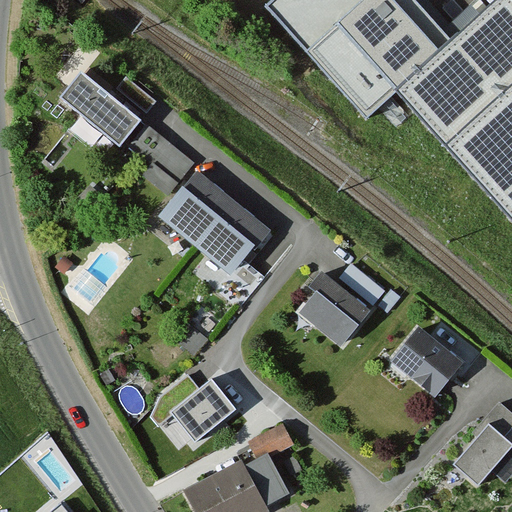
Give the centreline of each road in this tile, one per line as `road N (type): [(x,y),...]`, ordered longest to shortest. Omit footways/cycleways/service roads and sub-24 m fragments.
road 1 (residential): [(386,501),(219,346),(306,234),(132,89)]
road 2 (unclassified): [(25,294),(44,344),(144,511)]
road 3 (residential): [(386,501),(479,378)]
